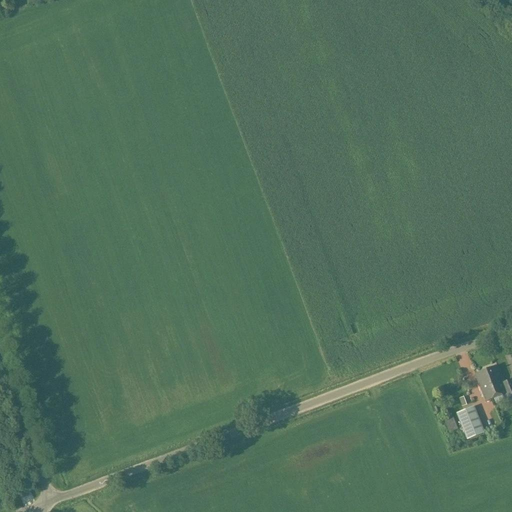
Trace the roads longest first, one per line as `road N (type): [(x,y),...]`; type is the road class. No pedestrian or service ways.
road 1 (unclassified): [(44,504),(511,331)]
road 2 (unclassified): [(44,504),(0,358)]
